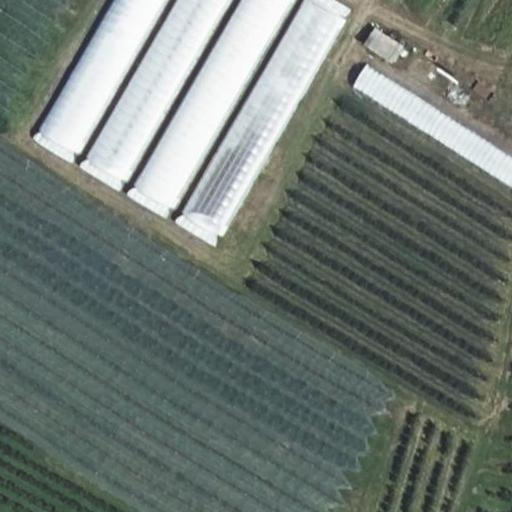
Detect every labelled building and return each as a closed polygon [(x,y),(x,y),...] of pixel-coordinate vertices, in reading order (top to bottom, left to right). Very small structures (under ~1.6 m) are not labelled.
[(114,0),(41,139),(81,160),(164,0),(114,0)] [(173,0),(92,174),(132,193),(221,0),(173,0)] [(234,0),(139,201),(179,220),(283,0),(234,0)] [(345,11),(324,0),(300,0),(181,225),(220,246),(345,11)] [(394,62),(404,46),(377,28),(367,44),(394,62)] [(208,287),(197,306),(213,315),(223,296),(208,287)] [(239,307),(223,296),(213,315),(227,323),(239,307)]
